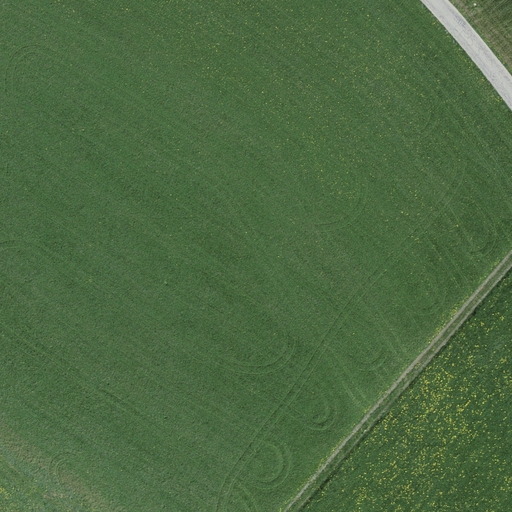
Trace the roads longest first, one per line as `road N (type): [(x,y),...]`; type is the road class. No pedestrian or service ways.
road 1 (track): [(511,265),(294,511)]
road 2 (tertiary): [(435,0),(511,92)]
